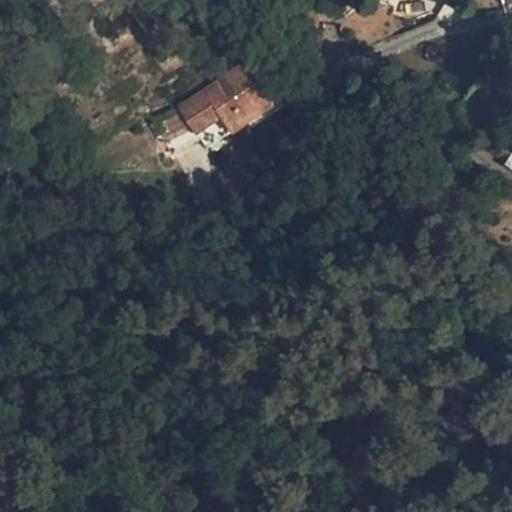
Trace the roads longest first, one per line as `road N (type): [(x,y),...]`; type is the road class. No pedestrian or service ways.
road 1 (unknown): [(511,37),(481,22),(414,35),(364,59),(251,157)]
road 2 (unknown): [(511,179),(469,142),(464,120),(511,46)]
